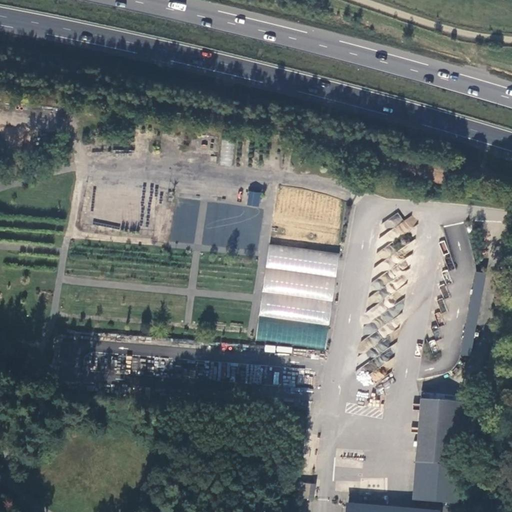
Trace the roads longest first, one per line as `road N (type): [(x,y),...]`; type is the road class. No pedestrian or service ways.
road 1 (trunk): [(0,15),(339,91),(511,140)]
road 2 (trunk): [(511,98),(131,0)]
road 3 (track): [(363,0),(448,29),(511,39)]
